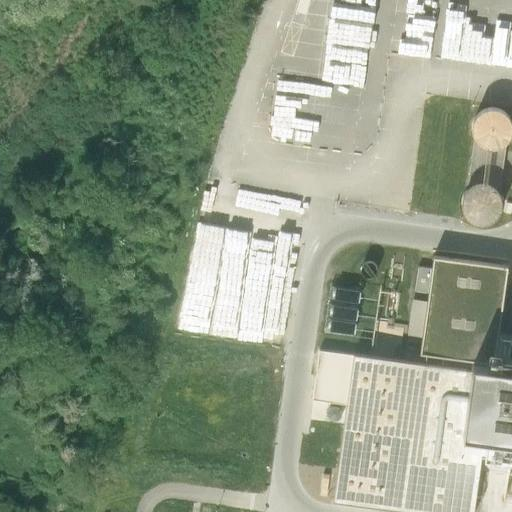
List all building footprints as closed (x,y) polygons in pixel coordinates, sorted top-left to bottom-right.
[(477,145),(483,147),(490,147),(496,144),(501,140),(504,134),(505,127),(504,121),(501,115),(496,111),(491,109),(485,108),(479,109),(473,112),(469,117),(467,122),(466,129),(468,135),(471,141),(477,145)] [(387,147),(377,146),(372,175),(413,181),(421,130),(390,126),(387,147)] [(477,183),(470,183),(464,185),(458,189),(455,194),(453,200),(453,207),(456,213),(460,218),(465,221),(472,223),(478,222),(484,219),(489,215),(492,209),(493,202),(491,196),(488,190),(483,186),(477,183)] [(414,352),(350,344),(329,496),(445,511),(466,511),(502,252),(429,242),(414,352)] [(202,302),(200,330),(239,333),(247,245),(223,243),(217,304),(202,302)] [(355,327),(360,283),(333,280),(328,324),(355,327)]
